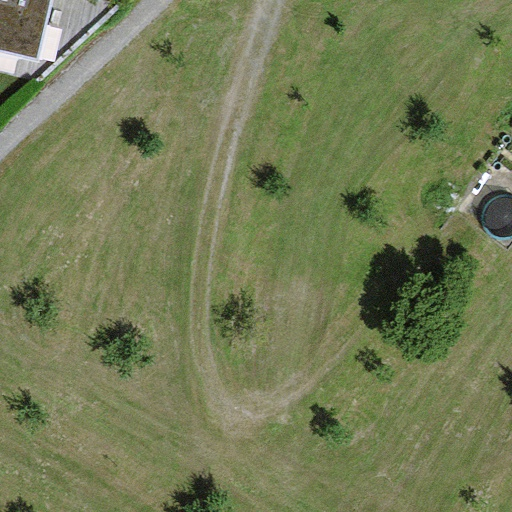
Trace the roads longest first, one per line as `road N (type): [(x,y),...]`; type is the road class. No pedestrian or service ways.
road 1 (track): [(274,0),(230,140),(197,315),(204,358),(230,401),(270,404),(293,392)]
road 2 (residential): [(0,143),(151,0)]
